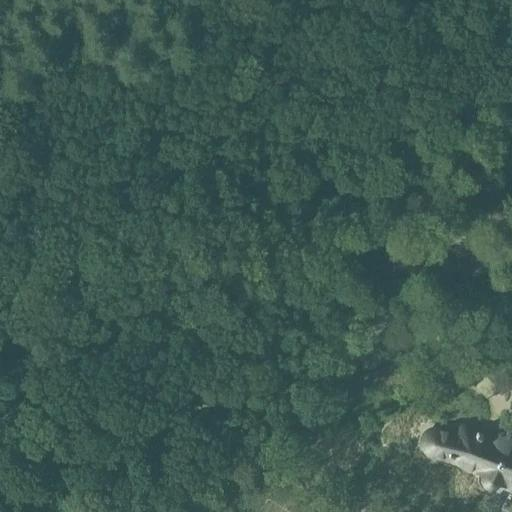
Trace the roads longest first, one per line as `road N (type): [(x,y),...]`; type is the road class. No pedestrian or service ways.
road 1 (track): [(470,389),(445,342),(389,313),(340,360),(264,366),(135,438),(96,443),(76,457),(54,497),(31,511)]
road 2 (secondary): [(0,306),(80,265),(151,241),(511,245)]
